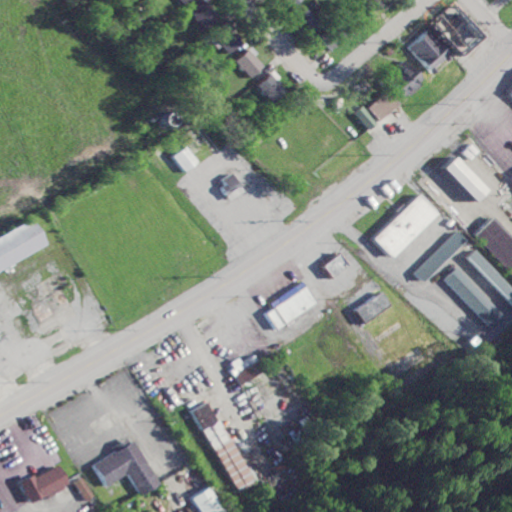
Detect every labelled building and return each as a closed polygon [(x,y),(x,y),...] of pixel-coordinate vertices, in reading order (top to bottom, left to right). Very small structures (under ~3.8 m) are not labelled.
[(217,18),(203,0),(202,0),(189,10),(202,29),(217,18)] [(297,0),(281,0),(289,8),(297,0)] [(325,24),(313,3),(297,12),(309,33),(325,24)] [(425,26),(453,55),(474,35),(447,6),(425,26)] [(224,54),(239,44),(225,25),(211,36),(224,54)] [(326,50),(345,37),(337,26),(318,39),(326,50)] [(405,47),(429,73),(447,56),(424,30),(405,47)] [(232,60),(247,78),(261,67),(246,49),(232,60)] [(420,81),(402,61),(384,79),(402,98),(420,81)] [(254,83),(264,99),(281,87),(270,72),(254,83)] [(362,106),(372,120),(394,105),(384,91),(362,106)] [(349,112),(364,130),(373,123),(358,105),(349,112)] [(192,157),(200,151),(192,140),(184,146),(192,157)] [(182,172),(195,162),(183,146),(169,155),(182,172)] [(481,190),(448,156),(436,168),(468,202),(481,190)] [(226,199),(240,193),(231,173),(217,180),(226,199)] [(367,237),(386,258),(432,214),(413,193),(367,237)] [(468,235),(511,281),(511,244),(511,245),(486,218),(468,235)] [(0,235),(0,268),(43,246),(29,220),(0,235)] [(460,239),(452,231),(409,273),(418,281),(460,239)] [(462,257),(511,309),(511,291),(471,249),(462,257)] [(344,266),(334,253),(317,265),(327,278),(344,266)] [(439,279),(485,327),(498,314),(453,266),(439,279)] [(259,308),(271,329),(312,303),(299,283),(259,308)] [(350,308),(357,322),(386,307),(379,293),(350,308)] [(225,362),(235,384),(256,374),(248,357),(236,362),(235,358),(225,362)] [(232,492),(248,483),(205,402),(189,410),(232,492)] [(137,495),(155,484),(127,436),(110,447),(113,452),(91,465),(104,486),(125,474),(137,495)] [(17,483),(27,504),(65,485),(55,464),(17,483)] [(92,496),(80,478),(72,483),(84,501),(92,496)] [(219,511),(204,487),(187,497),(196,511),(219,511)]
